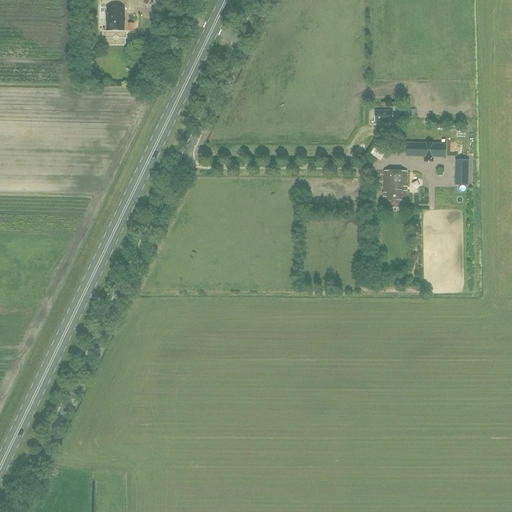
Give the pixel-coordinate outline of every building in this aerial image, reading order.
[(125,8),(106,8),(106,32),(125,32),(125,8)] [(393,110),(375,110),(375,122),(393,122),(393,110)] [(425,143),(407,142),(406,156),(425,157),(425,143)] [(433,143),(433,157),(445,157),(446,143),(433,143)] [(381,158),(386,151),(377,144),(372,151),(381,158)] [(405,207),(406,172),(384,172),(383,207),(405,207)]
